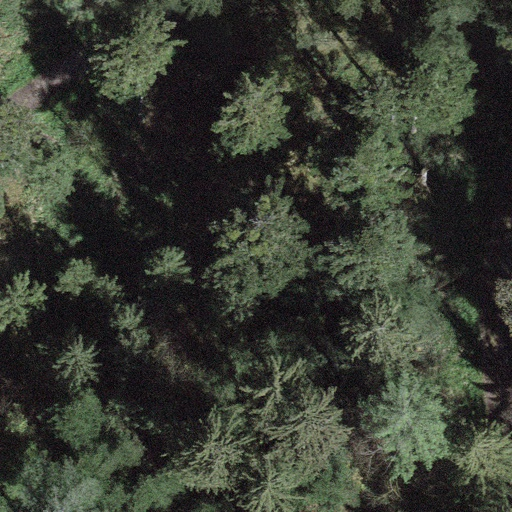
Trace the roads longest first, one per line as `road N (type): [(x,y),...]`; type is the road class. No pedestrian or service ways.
road 1 (track): [(458,0),(469,21),(489,244),(484,395),(506,511)]
road 2 (track): [(0,117),(190,0)]
